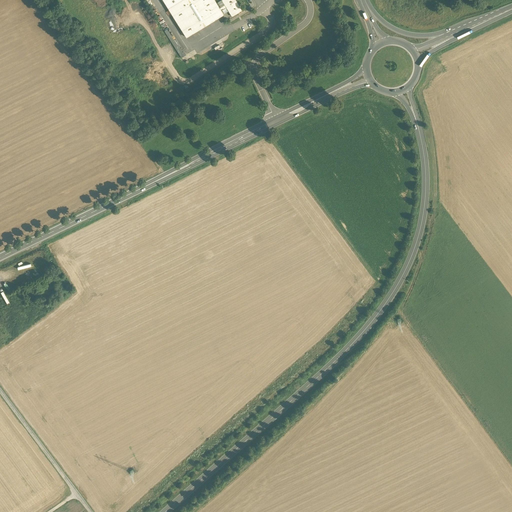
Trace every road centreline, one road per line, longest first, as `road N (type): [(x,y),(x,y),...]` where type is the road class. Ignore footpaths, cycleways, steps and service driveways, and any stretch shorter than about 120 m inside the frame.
road 1 (secondary): [(168,511),(310,389),(373,324),(405,268),(424,200),(422,153),(403,90)]
road 2 (secondary): [(367,77),(0,257)]
road 3 (track): [(35,0),(164,176)]
road 4 (unclassified): [(91,511),(0,388)]
